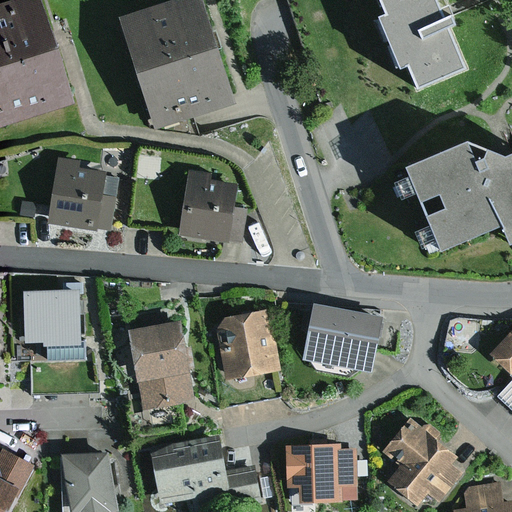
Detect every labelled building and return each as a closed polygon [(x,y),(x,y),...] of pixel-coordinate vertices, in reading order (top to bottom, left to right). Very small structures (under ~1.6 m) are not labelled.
[(44,0),(23,0),(0,7),(0,128),(77,105),(44,0)] [(212,0),(190,0),(130,19),(166,130),(246,105),(212,0)] [(382,0),(391,20),(383,23),(405,74),(414,71),(424,95),(471,76),(454,35),(463,32),(461,27),(459,22),(451,25),(440,0),(382,0)] [(466,146),(404,172),(418,205),(438,196),(446,213),(427,221),(440,253),(500,228),(508,247),(511,245),(511,157),(504,161),(466,146)] [(61,159),(52,226),(102,232),(103,229),(114,231),(121,178),(110,177),(110,173),(101,172),(102,164),(61,159)] [(210,175),(190,172),(181,237),(228,243),(229,241),(233,207),(237,185),(210,181),(210,175)] [(249,209),(233,207),(229,241),(244,243),(249,209)] [(64,283),(65,293),(86,292),(86,283),(64,283)] [(65,293),(29,294),(31,346),(48,345),(48,362),(92,360),(92,344),(87,344),(86,292),(65,293)] [(389,317),(321,307),(312,363),(380,374),(389,317)] [(269,312),(230,320),(219,331),(229,382),(247,379),(266,375),(284,372),(276,330),(273,331),(269,312)] [(186,324),(136,333),(151,410),(199,400),(194,376),(199,375),(191,336),(188,337),(186,324)] [(511,337),(495,356),(511,372),(511,337)] [(48,345),(31,346),(32,381),(93,378),(92,360),(48,362),(48,345)] [(266,375),(270,401),(289,398),(284,372),(266,375)] [(247,379),(252,405),(270,401),(266,375),(247,379)] [(229,382),(234,408),(252,405),(247,379),(229,382)] [(511,379),(498,395),(511,408),(511,379)] [(211,386),(215,411),(234,408),(229,382),(211,386)] [(424,428),(414,420),(387,454),(403,467),(389,485),(423,511),(433,498),(443,506),(468,474),(457,466),(464,457),(442,440),(443,434),(431,425),(424,428)] [(180,446),(158,456),(166,503),(195,499),(197,511),(236,506),(231,471),(226,439),(180,446)] [(346,444),(290,447),(293,502),(306,501),(306,506),(346,503),(346,488),(361,487),(359,448),(346,449),(346,444)] [(0,459),(0,479),(22,490),(34,466),(4,451),(0,459)] [(119,511),(112,454),(69,460),(75,511),(119,511)] [(259,467),(231,471),(236,506),(264,501),(259,467)] [(0,511),(11,511),(22,490),(0,479),(0,511)] [(468,494),(470,510),(508,503),(504,482),(472,487),(468,494)] [(470,510),(459,511),(458,511),(511,511),(511,502),(508,503),(470,510)]
